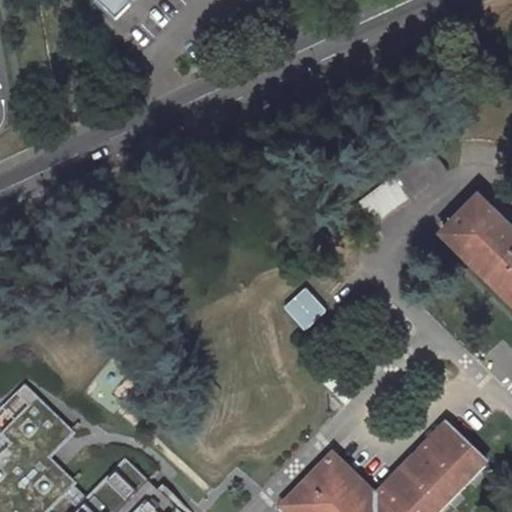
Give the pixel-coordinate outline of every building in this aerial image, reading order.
[(116,0),(127,10),(136,0),(116,0)] [(430,146),(417,155),(415,157),(417,160),(396,177),(364,201),(376,220),(379,225),(382,223),(412,200),(448,172),(430,146)] [(511,219),(485,193),(446,232),(511,296),(511,219)] [(329,310),(310,286),(286,308),(306,329),(329,310)] [(0,511),(189,511),(190,511),(167,487),(161,492),(129,461),(90,501),(77,488),(80,485),(53,459),(76,435),(26,387),(0,413),(0,431),(4,436),(0,440),(0,511)] [(455,511),(495,471),(452,430),(381,503),(336,459),(291,506),(297,511),(455,511)]
